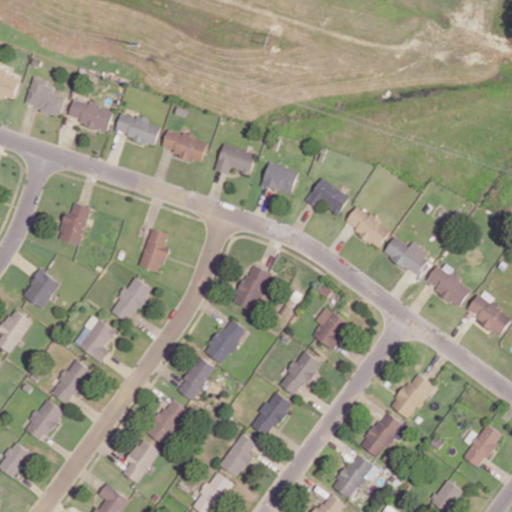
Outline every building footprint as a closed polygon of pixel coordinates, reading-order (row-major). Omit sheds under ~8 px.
[(0,93),(15,98),(21,77),(0,70),(0,93)] [(47,85),(49,79),(35,75),(26,104),(61,115),(68,92),(47,85)] [(109,130),(115,109),(75,97),(69,118),(109,130)] [(162,124),(122,111),(116,131),(156,144),(162,124)] [(209,139),(168,128),(163,149),(203,160),(209,139)] [(232,166),(251,173),(258,154),(225,142),(216,168),(229,173),(232,166)] [(294,191),(299,168),(269,162),(264,185),(294,191)] [(342,212),(351,192),(319,177),(308,201),(320,206),(322,203),(342,212)] [(92,206),(75,202),(72,213),(67,211),(59,238),(81,244),(92,206)] [(381,246),(393,228),(357,205),(346,223),(381,246)] [(162,271),(170,246),(166,245),(170,233),(153,227),(141,265),(162,271)] [(429,259),(397,235),(385,250),(417,275),(429,259)] [(237,302),(258,310),(273,271),(251,263),(237,302)] [(438,264),(426,282),(461,305),(473,287),(438,264)] [(24,294),(43,307),(61,281),(42,268),(24,294)] [(112,311),(131,322),(152,285),(136,276),(129,288),(127,286),(112,311)] [(511,317),(511,312),(481,291),(468,311),(501,334),(511,317)] [(313,334),(334,348),(351,322),(327,306),(317,320),(321,323),(313,334)] [(0,336),(0,345),(12,352),(32,319),(13,308),(0,330),(3,332),(0,336)] [(75,344),(104,361),(110,349),(107,347),(118,329),(92,314),(75,344)] [(207,352),(225,363),(248,328),(230,317),(207,352)] [(322,360),(306,349),(297,362),(296,360),(280,383),(298,395),(322,360)] [(195,400),(217,365),(200,355),(179,390),(195,400)] [(93,369),(76,357),(52,392),(69,404),(93,369)] [(392,405),(409,417),(434,384),(417,371),(392,405)] [(293,401),(276,390),(252,424),(270,436),(293,401)] [(165,444),(191,411),(174,396),(147,430),(165,444)] [(36,408),(25,429),(46,440),(63,408),(46,399),(40,411),(36,408)] [(382,459),(407,425),(388,410),(362,444),(382,459)] [(503,433),(487,422),(464,456),(481,467),(503,433)] [(223,466),(241,476),(259,441),(240,432),(223,466)] [(139,482),(161,449),(143,436),(127,459),(131,462),(124,472),(139,482)] [(0,466),(15,477),(33,452),(16,440),(0,463),(0,466)] [(352,499),(368,477),(372,480),(381,468),(358,452),(334,485),(352,499)] [(234,481),(218,471),(210,483),(208,482),(193,506),(202,511),(217,511),(215,510),(234,481)] [(464,490),(448,478),(432,499),(448,511),(464,490)] [(95,511),(120,511),(130,497),(107,483),(100,494),(105,497),(95,511)] [(340,511),(346,504),(329,492),(314,511),(340,511)]
